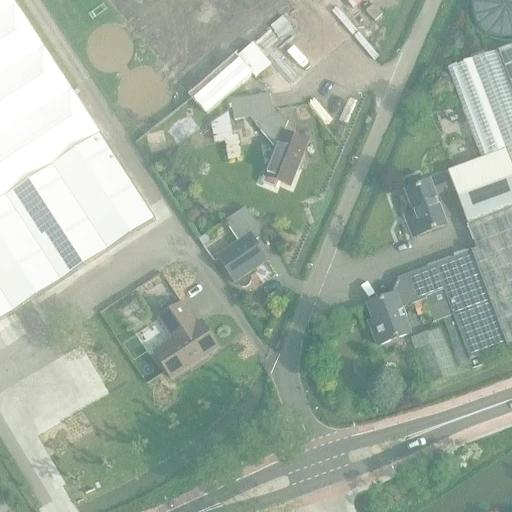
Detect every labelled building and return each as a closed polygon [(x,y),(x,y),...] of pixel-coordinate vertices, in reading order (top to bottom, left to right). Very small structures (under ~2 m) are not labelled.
[(12,0),(0,0),(0,322),(157,220),(101,135),(12,0)] [(374,6),(366,13),(374,22),(382,15),(374,6)] [(252,44),(236,58),(252,76),(255,80),(271,66),(252,44)] [(476,250),(511,344),(511,47),(498,53),(511,91),(511,212),(468,228),(476,250)] [(454,189),(468,228),(511,212),(511,91),(498,53),(449,71),(481,160),(447,173),(449,176),(454,189)] [(235,57),(189,96),(206,116),(252,76),(235,57)] [(249,119),(257,129),(273,148),(262,177),(265,178),(262,184),(273,189),(276,182),(289,187),(307,142),(284,133),(288,123),(278,111),(275,114),(270,108),(268,95),(230,103),(233,122),(249,119)] [(434,196),(454,189),(449,176),(429,183),(423,185),(419,176),(406,181),(409,190),(406,191),(416,218),(407,222),(413,238),(444,226),(434,196)] [(217,258),(234,284),(235,283),(238,286),(241,288),(245,288),(248,285),(250,282),(250,278),(248,275),(267,262),(254,242),(263,236),(245,208),(225,222),(239,243),(217,258)] [(470,360),(511,344),(476,250),(398,279),(392,292),(393,296),(399,310),(425,301),(433,323),(442,320),(453,316),(470,360)] [(408,335),(399,310),(393,296),(368,305),(374,322),(369,323),(378,346),(408,335)] [(173,341),(154,353),(171,379),(218,349),(201,322),(195,326),(181,304),(159,319),(173,341)] [(453,316),(442,320),(460,370),(472,366),(470,360),(453,316)] [(441,328),(410,340),(427,386),(459,374),(441,328)]
